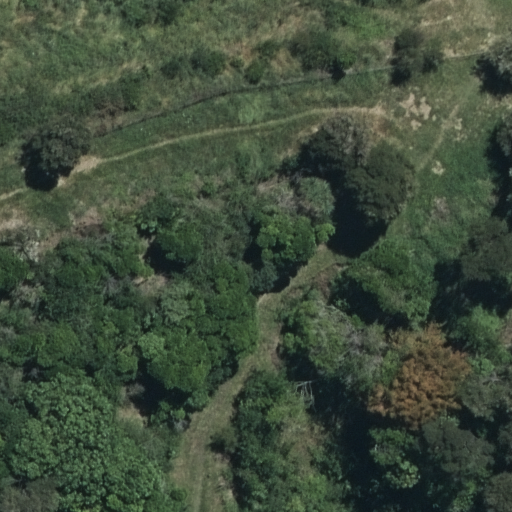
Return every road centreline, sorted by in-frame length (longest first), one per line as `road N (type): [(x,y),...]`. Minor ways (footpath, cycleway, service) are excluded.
road 1 (track): [(468,0),(465,49),(347,180),(236,326),(218,427),(166,511)]
road 2 (track): [(0,192),(306,92),(426,22),(445,0)]
